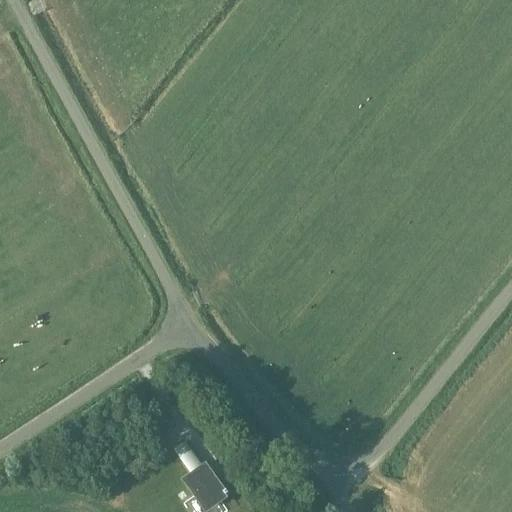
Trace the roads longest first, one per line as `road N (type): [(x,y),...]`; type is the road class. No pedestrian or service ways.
road 1 (unclassified): [(181,341),(171,292),(10,0)]
road 2 (unclassified): [(331,470),(376,450),(511,287)]
road 3 (unclassified): [(0,450),(151,350),(181,341)]
road 4 (unclassified): [(331,470),(297,449),(210,351),(181,341)]
